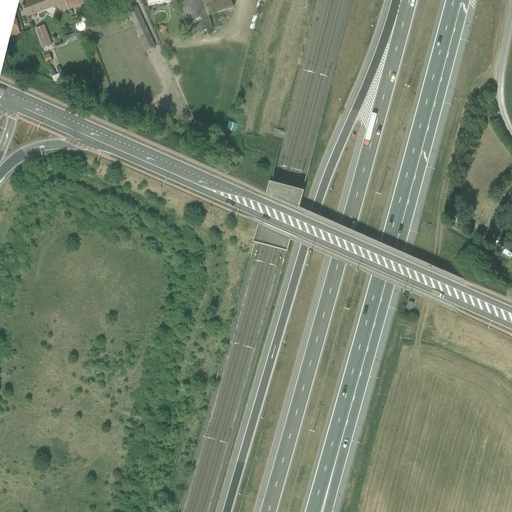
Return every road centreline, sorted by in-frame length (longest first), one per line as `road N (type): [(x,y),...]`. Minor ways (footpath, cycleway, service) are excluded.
road 1 (motorway): [(406,11),(389,27),(333,153),(227,511)]
road 2 (motorway): [(406,11),(267,511)]
road 3 (motorway): [(328,455),(452,0)]
road 4 (secondary): [(511,319),(114,144)]
road 5 (unclassified): [(511,133),(501,122),(493,86),(510,0)]
road 6 (motorway): [(0,173),(35,148),(114,144)]
